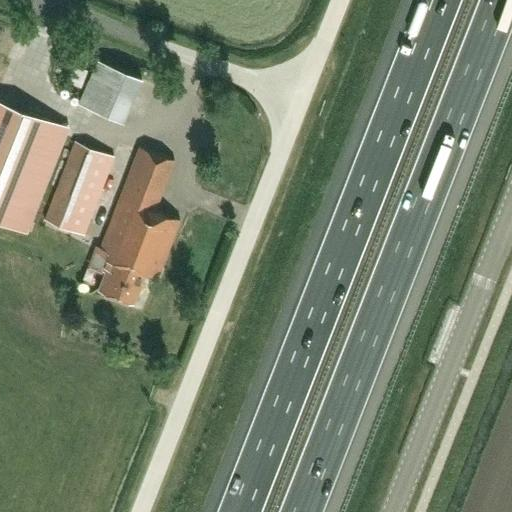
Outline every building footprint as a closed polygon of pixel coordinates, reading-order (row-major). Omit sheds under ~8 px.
[(0,66),(3,68),(22,27),(0,17),(0,66)] [(123,122),(142,78),(98,58),(78,102),(123,122)] [(80,84),(86,68),(74,64),(68,79),(80,84)] [(0,218),(27,229),(66,130),(0,103),(0,218)] [(83,234),(113,155),(75,141),(45,219),(83,234)] [(158,277),(180,219),(155,209),(175,159),(138,145),(100,246),(95,243),(87,266),(104,273),(98,287),(134,301),(145,272),(158,277)]
